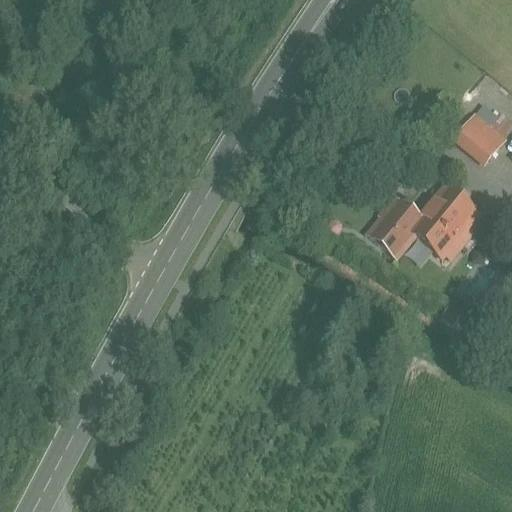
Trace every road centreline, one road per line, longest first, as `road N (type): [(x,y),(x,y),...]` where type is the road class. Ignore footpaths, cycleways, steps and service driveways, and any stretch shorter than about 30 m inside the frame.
road 1 (secondary): [(343,0),(175,261)]
road 2 (secondary): [(175,261),(34,511)]
road 3 (unclassified): [(175,261),(115,249),(41,170),(0,150)]
